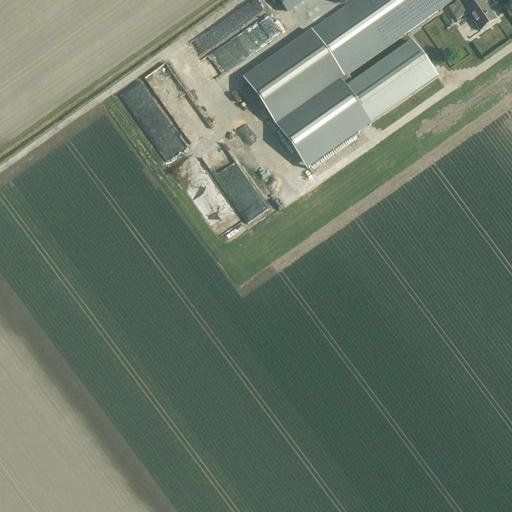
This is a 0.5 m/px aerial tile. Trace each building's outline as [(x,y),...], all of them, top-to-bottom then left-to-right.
[(355,0),(244,79),(276,125),(307,169),(360,132),(369,146),(316,183),(354,236),(484,145),(447,91),(377,140),(368,127),(437,78),(412,42),(354,83),(348,75),(454,0),(355,0)] [(278,0),(287,12),(303,0),(278,0)] [(459,0),(454,0),(456,3),(448,9),(457,21),(468,13),(473,21),(474,21),(481,30),(480,31),(496,20),(490,12),(490,13),(481,0),(466,10),(464,7),(465,7),(460,0),(460,1),(459,0)] [(466,40),(477,33),(468,20),(457,27),(466,40)] [(240,49),(209,71),(214,77),(249,53),(237,35),(232,38),(240,49)] [(245,225),(267,210),(260,200),(238,215),(245,225)]
